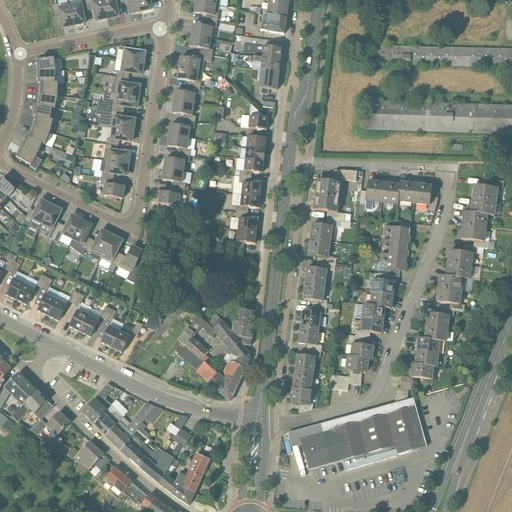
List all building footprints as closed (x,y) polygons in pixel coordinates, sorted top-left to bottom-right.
[(22,0),(12,5),(17,16),(24,13),(27,18),(38,13),(31,0),(22,0)] [(70,7),(74,27),(85,25),(82,13),(88,12),(85,0),(81,0),(79,1),(80,5),(70,7)] [(94,10),(96,22),(107,20),(103,0),(85,0),(88,12),(94,10)] [(103,0),(107,20),(118,17),(115,6),(121,4),(120,0),(103,0)] [(127,3),(130,15),(141,13),(137,0),(120,0),(121,4),(127,3)] [(137,0),(141,13),(151,10),(148,0),(137,0)] [(289,4),(269,1),(267,15),(286,18),(289,4)] [(206,16),(205,22),(217,24),(220,7),(196,3),(194,14),(206,16)] [(63,29),(74,27),(70,7),(59,10),(58,5),(52,6),(55,19),(61,17),(63,29)] [(382,6),(381,13),(388,14),(389,7),(382,6)] [(29,24),(22,27),(27,38),(45,29),(38,13),(27,18),(29,24)] [(267,15),(263,15),(263,19),(261,31),(274,34),(284,35),(285,26),(286,18),(267,15)] [(192,26),(191,37),(211,40),(212,29),(216,30),(217,24),(205,22),(204,28),(192,26)] [(189,48),(200,50),(200,55),(212,57),(213,51),(209,51),(211,40),(191,37),(189,48)] [(264,60),(280,62),(282,50),(283,43),(273,42),(251,39),(242,37),(241,46),(244,46),(243,57),(238,56),(230,55),(237,56),(240,57),(246,58),(263,59),(264,60)] [(125,51),(123,62),(143,65),(145,54),(132,52),(133,41),(123,44),(122,51),(125,51)] [(362,47),(350,47),(350,60),(362,60),(362,47)] [(511,49),(369,47),(369,64),(511,66),(511,49)] [(180,58),(179,69),(198,72),(203,73),(204,62),(211,63),(212,57),(200,55),(199,61),(180,58)] [(262,71),(279,73),(280,62),(264,60),(263,59),(246,58),(240,57),(237,56),(237,61),(262,65),(261,72),(262,71)] [(86,73),(93,74),(96,58),(89,57),(86,73)] [(35,67),(35,73),(55,72),(54,60),(37,61),(38,67),(35,67)] [(116,78),(129,80),(129,74),(141,76),(143,65),(123,62),(122,72),(117,72),(116,78)] [(189,82),(188,88),(200,90),(201,84),(197,83),(198,72),(179,69),(177,80),(189,82)] [(261,89),(260,95),(268,95),(268,90),(277,91),(279,73),(262,71),(261,72),(259,89),(261,89)] [(38,79),(38,84),(55,84),(55,72),(35,73),(35,79),(38,79)] [(115,84),(114,95),(138,98),(140,87),(128,86),(129,80),(116,78),(111,77),(109,77),(108,83),(115,84)] [(38,89),(38,95),(57,97),(58,84),(55,84),(38,84),(38,85),(41,85),(41,90),(38,89)] [(175,92),(174,103),(193,106),(195,95),(199,96),(200,90),(188,88),(187,94),(175,92)] [(233,96),(229,89),(224,92),(228,99),(233,96)] [(97,109),(123,113),(124,107),(136,109),(138,98),(114,95),(104,93),(103,102),(98,102),(97,109)] [(40,102),(39,106),(39,107),(52,109),(55,110),(57,97),(38,95),(37,101),(40,102)] [(511,107),(366,102),(365,129),(511,134),(511,107)] [(172,114),(183,116),(183,122),(195,124),(196,117),(192,117),(193,106),(174,103),(172,114)] [(31,117),(36,118),(50,121),(52,109),(39,107),(39,106),(33,105),(33,106),(31,117)] [(224,109),(218,108),(216,120),(223,121),(224,109)] [(113,129),(133,132),(134,121),(122,119),(123,113),(97,109),(96,116),(100,117),(99,127),(113,129)] [(241,129),(257,130),(267,131),(268,119),(258,118),(242,116),(241,129)] [(32,122),(31,128),(50,135),(53,122),(50,121),(36,118),(35,123),(32,122)] [(170,126),(169,137),(188,140),(190,129),(194,130),(195,124),(183,122),(182,127),(170,126)] [(32,135),(30,139),(42,145),(45,146),(50,135),(31,128),(29,134),(32,135)] [(106,145),(118,147),(119,141),(131,143),(133,132),(113,129),(112,140),(107,139),(106,145)] [(212,146),(219,147),(220,135),(214,134),(212,146)] [(167,148),(178,149),(177,155),(190,157),(191,151),(187,150),(188,140),(169,137),(167,148)] [(246,149),(265,151),(266,139),(256,138),(247,137),(246,149)] [(22,142),(20,147),(38,156),(42,145),(30,139),(27,138),(25,143),(22,142)] [(103,162),(108,163),(128,166),(129,155),(118,153),(118,147),(106,145),(103,162)] [(38,156),(20,147),(17,152),(19,154),(16,159),(31,167),(30,168),(36,172),(42,162),(36,159),(38,156)] [(74,150),(69,147),(66,154),(72,156),(74,150)] [(245,160),(264,162),(265,151),(246,149),(245,160)] [(165,159),(163,170),(183,173),(185,163),(189,163),(190,157),(177,155),(177,161),(165,159)] [(92,160),(92,173),(99,174),(100,160),(92,160)] [(239,178),(252,179),(252,173),(262,174),(263,163),(264,163),(264,162),(245,160),(244,172),(240,172),(240,173),(239,178)] [(126,176),(128,166),(108,163),(103,162),(102,162),(100,172),(102,173),(101,179),(113,181),(114,175),(126,176)] [(173,183),(172,189),(185,191),(186,185),(182,184),(183,173),(163,170),(162,181),(173,183)] [(357,172),(334,171),(334,180),(357,182),(357,172)] [(69,180),(64,175),(60,180),(69,184),(69,180)] [(242,196),(260,198),(261,186),(251,185),(252,179),(239,178),(239,184),(243,184),(242,196)] [(0,193),(7,200),(15,191),(3,179),(0,182),(0,193)] [(98,184),(96,196),(123,200),(124,188),(113,187),(113,181),(101,179),(100,185),(98,184)] [(318,182),(315,211),(337,213),(340,185),(318,182)] [(368,183),(366,201),(381,203),(384,185),(368,183)] [(400,187),(398,203),(414,205),(416,186),(400,184),(400,187)] [(400,187),(384,185),(381,203),(397,205),(398,203),(400,187)] [(416,186),(414,205),(429,207),(431,188),(416,186)] [(496,203),(498,189),(475,186),(473,200),(496,203)] [(184,197),(185,191),(172,189),(172,195),(160,193),(158,204),(178,207),(180,196),(184,197)] [(236,213),(248,214),(248,208),(258,209),(260,198),(242,196),(240,207),(236,207),(236,213)] [(496,203),(473,200),(471,214),(487,216),(494,217),(496,203)] [(32,220),(42,225),(51,207),(41,202),(36,213),(30,210),(25,221),(30,224),(32,220)] [(53,242),(61,225),(55,222),(61,212),(51,207),(42,225),(52,229),(47,239),(53,242)] [(238,231),(256,233),(257,221),(247,220),(248,214),(236,213),(235,219),(239,220),(238,231)] [(487,216),(471,214),(465,213),(463,227),(485,230),(487,216)] [(63,235),(72,240),(81,222),(71,217),(66,228),(61,225),(53,242),(58,244),(63,235)] [(86,252),(86,251),(91,240),(86,238),(91,227),(81,222),(72,240),(69,247),(83,257),(86,252)] [(312,225),(310,241),(329,243),(331,227),(312,225)] [(18,230),(13,226),(8,231),(12,235),(18,230)] [(486,230),(485,230),(463,227),(462,227),(461,240),(484,243),(486,230)] [(384,228),(383,235),(391,235),(390,242),(407,244),(409,230),(384,228)] [(241,251),(244,251),(245,244),(255,245),(256,233),(238,231),(237,243),(233,242),(232,248),(241,251)] [(93,250),(103,255),(112,237),(102,232),(97,243),(91,240),(86,251),(86,252),(91,254),(93,250)] [(116,267),(122,255),(116,253),(122,242),(112,237),(103,255),(101,259),(116,267)] [(310,241),(308,257),(327,259),(329,243),(310,241)] [(407,244),(390,242),(382,241),(382,249),(390,249),(389,256),(405,258),(407,244)] [(11,251),(17,254),(20,248),(14,246),(11,251)] [(122,255),(116,267),(132,275),(143,252),(132,247),(127,258),(122,255)] [(470,268),(472,255),(450,252),(448,265),(470,268)] [(405,258),(389,256),(381,255),(380,262),(388,263),(387,269),(404,271),(405,258)] [(5,271),(10,273),(16,262),(10,260),(5,271)] [(16,262),(10,273),(16,276),(21,265),(16,262)] [(470,268),(448,265),(446,278),(462,280),(469,281),(470,268)] [(307,269),(305,284),(324,287),(326,272),(307,269)] [(37,286),(42,289),(47,278),(42,276),(37,286)] [(462,280),(446,278),(440,277),(438,290),(461,292),(462,280)] [(47,278),(42,289),(48,292),(53,281),(47,278)] [(5,296),(16,301),(24,284),(14,279),(5,296)] [(373,281),(372,294),(391,296),(393,283),(373,281)] [(24,284),(16,301),(26,307),(35,290),(24,284)] [(305,284),(303,301),(322,303),(324,287),(305,284)] [(461,292),(438,290),(437,303),(459,306),(461,292)] [(68,302),(74,305),(79,294),(74,291),(68,302)] [(79,294),(74,305),(80,308),(85,297),(79,294)] [(391,296),(372,294),(370,307),(384,309),(390,309),(391,296)] [(37,312),(48,317),(56,300),(46,295),(37,312)] [(56,300),(48,317),(58,322),(67,306),(56,300)] [(147,341),(150,344),(157,338),(161,334),(169,325),(178,317),(186,309),(181,306),(181,305),(162,325),(162,326),(156,331),(155,332),(147,341)] [(231,319),(254,321),(254,313),(246,312),(237,308),(237,306),(236,306),(233,305),(231,319)] [(194,311),(200,316),(204,311),(198,306),(194,311)] [(382,321),(384,309),(370,307),(364,306),(363,319),(382,321)] [(100,318),(106,321),(111,310),(106,307),(100,318)] [(111,310),(106,321),(111,324),(116,313),(111,310)] [(69,328),(80,333),(88,316),(78,311),(69,328)] [(302,313),(300,328),(318,331),(320,315),(302,313)] [(448,316),(428,314),(427,328),(447,330),(448,316)] [(88,316),(80,333),(90,338),(99,321),(88,316)] [(209,335),(213,330),(206,324),(196,316),(192,321),(199,327),(201,329),(209,335)] [(227,328),(229,331),(252,334),(254,321),(231,319),(230,324),(227,328)] [(381,334),(382,321),(363,319),(361,332),(381,334)] [(152,331),(153,331),(156,325),(156,324),(148,320),(144,327),(152,331)] [(214,329),(217,334),(224,342),(232,336),(233,335),(229,331),(227,328),(222,322),(214,329)] [(138,323),(132,334),(138,337),(143,326),(138,323)] [(101,344),(112,349),(120,332),(109,327),(101,344)] [(300,328),(298,344),(316,346),(318,331),(300,328)] [(447,330),(427,328),(425,341),(439,342),(445,343),(447,330)] [(229,331),(243,346),(251,347),(252,334),(229,331)] [(120,332),(112,349),(122,354),(130,337),(120,332)] [(190,351),(195,355),(200,359),(205,363),(207,365),(211,360),(209,359),(206,355),(208,353),(207,351),(199,344),(193,339),(192,338),(191,339),(185,332),(183,333),(178,340),(182,343),(185,346),(190,351)] [(233,364),(237,364),(246,369),(249,363),(250,355),(243,347),(232,336),(224,342),(222,343),(227,350),(224,351),(227,355),(221,363),(229,364),(233,364)] [(439,342),(425,341),(419,340),(418,353),(437,355),(439,342)] [(371,360),(373,347),(353,345),(351,358),(368,360),(371,360)] [(178,354),(183,359),(190,351),(185,346),(180,352),(178,354)] [(174,358),(178,354),(180,352),(176,350),(171,356),(174,358)] [(183,359),(187,363),(195,355),(190,351),(183,359)] [(437,355),(418,353),(416,366),(433,368),(436,368),(437,355)] [(187,363),(192,368),(200,359),(195,355),(187,363)] [(297,356),(295,372),(313,374),(315,358),(297,356)] [(366,373),(368,360),(351,358),(348,357),(346,371),(350,371),(361,373),(366,373)] [(192,368),(197,372),(205,363),(200,359),(192,368)] [(1,361),(0,362),(0,391),(5,383),(3,381),(11,371),(1,362),(1,361)] [(246,369),(237,364),(233,364),(229,364),(223,373),(228,376),(224,381),(207,365),(205,363),(197,372),(230,403),(246,369)] [(433,368),(416,366),(413,365),(411,379),(414,379),(431,381),(433,368)] [(361,373),(350,371),(349,379),(348,385),(359,387),(361,373)] [(295,372),(293,387),(311,390),(313,374),(295,372)] [(23,408),(38,393),(18,374),(6,387),(4,389),(23,408)] [(82,414),(94,426),(107,411),(98,403),(101,399),(104,402),(108,396),(114,389),(107,385),(94,401),(82,414)] [(310,406),(311,390),(293,387),(291,404),(310,406)] [(29,414),(31,411),(40,421),(41,421),(53,409),(38,393),(23,408),(12,418),(11,420),(18,425),(20,423),(29,414)] [(394,405),(407,401),(408,396),(395,395),(394,405)] [(126,401),(127,405),(132,406),(134,403),(134,398),(128,398),(126,401)] [(300,442),(308,470),(343,461),(345,471),(385,460),(385,459),(415,451),(417,446),(417,443),(424,441),(423,438),(424,438),(416,410),(413,399),(407,401),(394,405),(288,434),(291,444),(300,442)] [(106,437),(121,452),(134,435),(137,431),(140,427),(140,426),(145,420),(146,420),(156,408),(154,408),(147,404),(131,424),(124,418),(119,423),(106,437)] [(94,426),(106,437),(119,423),(124,418),(111,406),(107,411),(94,426)] [(156,408),(146,420),(152,424),(163,411),(156,408)] [(44,431),(54,440),(69,424),(59,414),(47,427),(41,421),(40,421),(31,431),(30,432),(37,437),(44,431)] [(181,430),(183,427),(188,419),(180,417),(174,427),(180,431),(181,430)] [(140,427),(137,431),(148,440),(151,436),(140,427)] [(182,448),(189,436),(181,430),(180,431),(176,437),(173,442),(178,445),(182,448)] [(121,452),(130,461),(132,457),(137,451),(138,452),(144,444),(144,445),(145,444),(134,435),(121,452)] [(417,446),(415,451),(426,448),(424,438),(423,438),(424,441),(417,443),(417,446)] [(90,443),(73,460),(89,472),(104,456),(90,443)] [(130,461),(140,470),(147,460),(152,453),(144,445),(144,444),(138,452),(137,451),(132,457),(130,461)] [(170,479),(170,478),(175,469),(176,469),(180,463),(175,460),(170,457),(156,448),(153,453),(152,453),(147,460),(140,470),(150,478),(152,480),(161,487),(167,476),(170,479)] [(175,460),(178,454),(174,451),(170,457),(175,460)] [(183,490),(194,495),(210,461),(197,455),(193,464),(187,478),(186,477),(181,488),(182,489),(183,490)] [(97,476),(103,469),(110,462),(105,457),(98,465),(92,472),(97,476)] [(137,502),(143,494),(132,484),(115,469),(104,481),(122,495),(124,494),(135,504),(137,502)] [(402,470),(392,473),(396,486),(405,483),(402,470)] [(189,507),(194,495),(183,490),(182,489),(181,488),(186,477),(180,474),(176,483),(170,478),(170,479),(167,476),(161,487),(179,501),(189,507)] [(137,502),(142,506),(148,498),(143,494),(137,502)] [(150,511),(167,511),(168,510),(149,496),(148,498),(142,506),(150,511)] [(136,506),(125,497),(122,500),(132,510),(136,506)]
